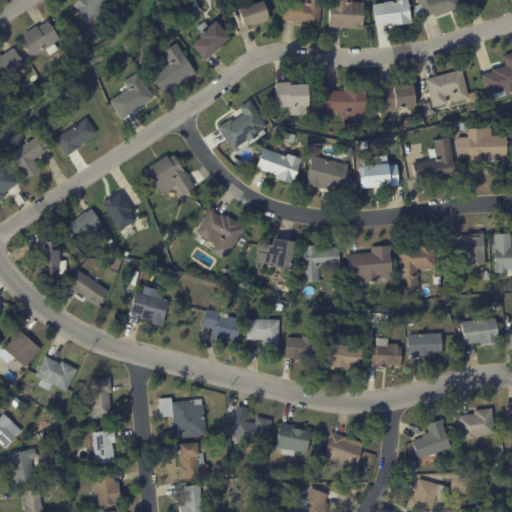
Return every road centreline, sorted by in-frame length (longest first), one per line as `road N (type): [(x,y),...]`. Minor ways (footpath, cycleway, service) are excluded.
road 1 (residential): [(0,232),(266,51),(398,52),(511,20)]
road 2 (residential): [(0,264),(52,316),(94,338),(334,402),(511,374)]
road 3 (residential): [(180,114),(222,175),(282,210),(365,218),(511,202)]
road 4 (residential): [(151,511),(138,353)]
road 5 (residential): [(363,511),(383,480),(392,397)]
